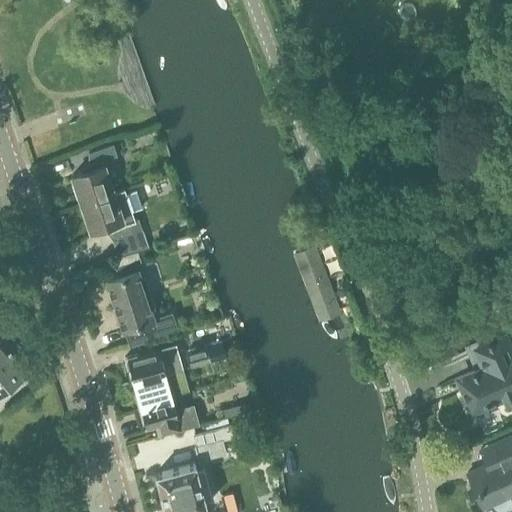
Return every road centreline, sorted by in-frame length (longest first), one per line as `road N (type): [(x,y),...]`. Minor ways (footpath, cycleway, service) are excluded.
road 1 (unclassified): [(424,511),(398,379),(252,0)]
road 2 (unclassified): [(0,135),(109,468)]
